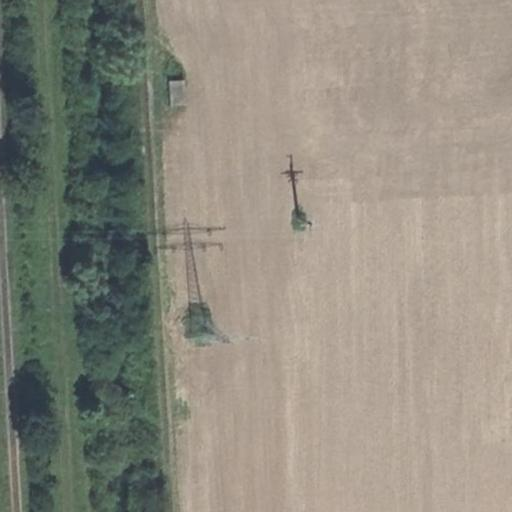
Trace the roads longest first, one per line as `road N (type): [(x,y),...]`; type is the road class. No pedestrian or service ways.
road 1 (track): [(139,0),(166,511)]
road 2 (track): [(81,511),(54,0)]
road 3 (track): [(0,118),(21,511)]
